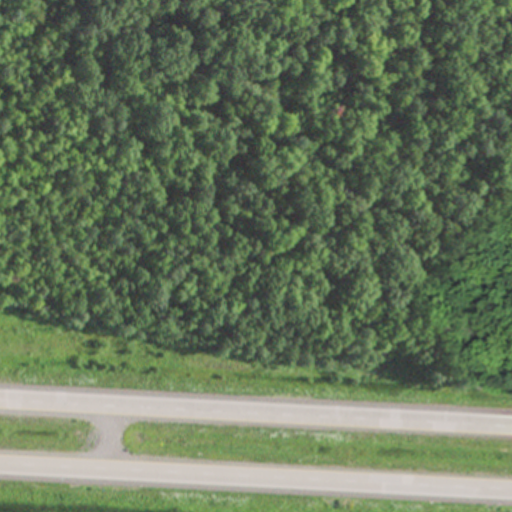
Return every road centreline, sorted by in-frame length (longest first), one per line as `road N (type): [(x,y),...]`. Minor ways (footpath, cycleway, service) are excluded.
road 1 (motorway): [(0,461),(511,489)]
road 2 (motorway): [(511,423),(0,398)]
